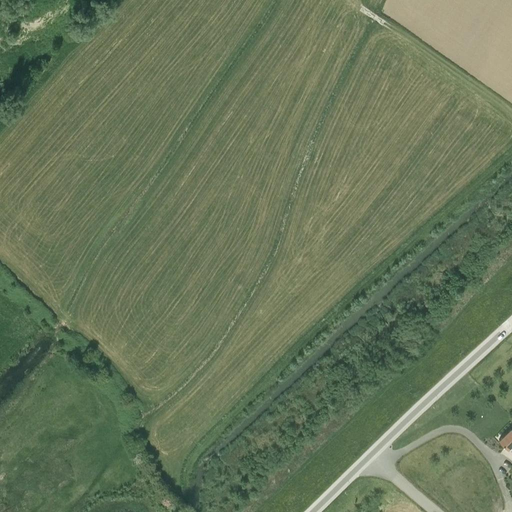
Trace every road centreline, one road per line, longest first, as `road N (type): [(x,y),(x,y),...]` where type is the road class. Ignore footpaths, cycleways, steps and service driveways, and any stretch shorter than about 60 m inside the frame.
road 1 (tertiary): [(311,511),(511,322)]
road 2 (track): [(511,114),(352,0)]
